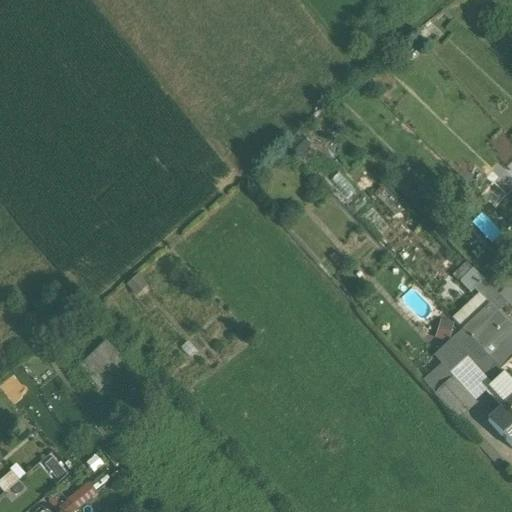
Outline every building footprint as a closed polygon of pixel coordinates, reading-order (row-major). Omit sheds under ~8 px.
[(300,141),(289,150),(297,158),(308,149),(300,141)] [(506,197),(492,185),(480,198),(494,211),(506,197)] [(498,297),(473,272),(459,285),(469,295),(473,291),(488,306),(497,314),(506,306),(498,297)] [(127,286),(136,298),(148,287),(138,277),(127,286)] [(511,299),(511,294),(506,289),(498,297),(506,306),(511,299)] [(488,306),(461,332),(481,354),(499,373),(511,360),(511,341),(510,339),(509,339),(500,330),(506,324),(497,314),(488,306)] [(447,341),(454,328),(444,323),(437,336),(447,341)] [(481,354),(461,332),(449,343),(469,365),(481,354)] [(98,392),(126,365),(104,343),(77,370),(98,392)] [(188,343),(181,350),(189,359),(196,352),(188,343)] [(469,365),(449,343),(434,358),(452,379),(469,397),(486,381),(469,365)] [(499,373),(481,354),(469,365),(486,381),(492,388),(504,377),(499,373)] [(511,386),(504,377),(492,388),(490,390),(505,406),(511,400),(511,386)] [(452,379),(433,397),(453,419),(472,401),(469,397),(452,379)] [(511,400),(505,406),(487,423),(511,449),(511,400)] [(35,494),(57,477),(47,465),(25,482),(35,494)] [(11,472),(0,481),(0,490),(4,494),(19,481),(11,472)] [(96,491),(109,481),(104,474),(90,484),(96,491)] [(19,481),(4,494),(11,503),(26,490),(19,481)]
